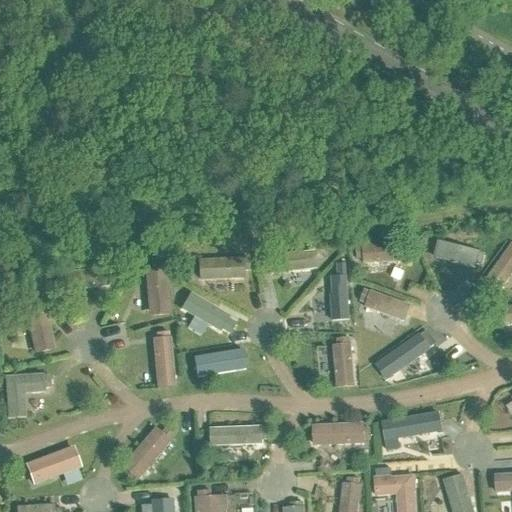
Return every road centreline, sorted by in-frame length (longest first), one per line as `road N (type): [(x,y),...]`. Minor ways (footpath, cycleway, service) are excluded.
road 1 (secondary): [(511,134),(275,0)]
road 2 (track): [(167,0),(311,74),(344,0)]
